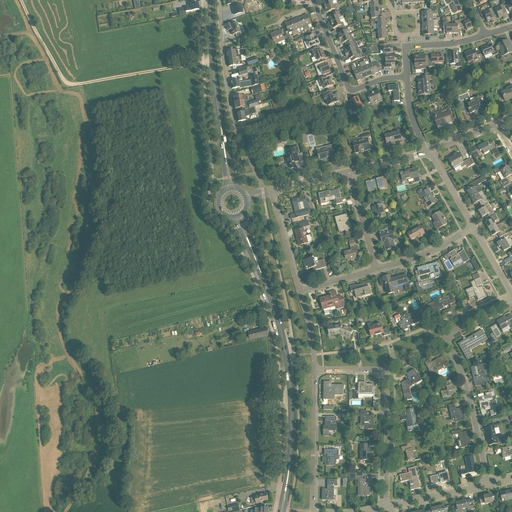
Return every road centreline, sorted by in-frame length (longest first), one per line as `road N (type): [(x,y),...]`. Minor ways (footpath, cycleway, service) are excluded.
road 1 (primary): [(281,511),(291,438),(286,355),(238,216)]
road 2 (track): [(212,62),(74,85),(36,28)]
road 3 (residential): [(263,193),(230,105),(220,0)]
road 4 (primary): [(230,188),(210,0)]
road 5 (residential): [(314,0),(347,87),(406,78)]
road 6 (residential): [(487,483),(446,337)]
road 7 (residential): [(312,510),(315,369)]
road 8 (residential): [(387,507),(387,369)]
